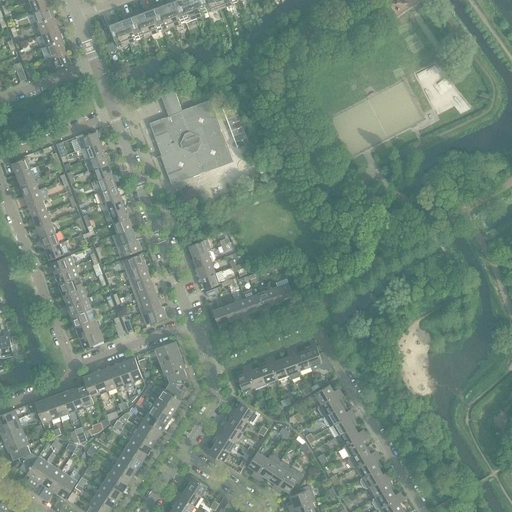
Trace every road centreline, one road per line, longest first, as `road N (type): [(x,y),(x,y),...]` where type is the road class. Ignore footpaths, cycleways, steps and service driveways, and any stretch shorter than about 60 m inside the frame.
road 1 (residential): [(191,322),(113,113)]
road 2 (residential): [(424,511),(317,329)]
road 3 (residential): [(73,367),(0,181)]
road 4 (residential): [(73,367),(191,322)]
road 5 (residential): [(0,155),(113,113)]
